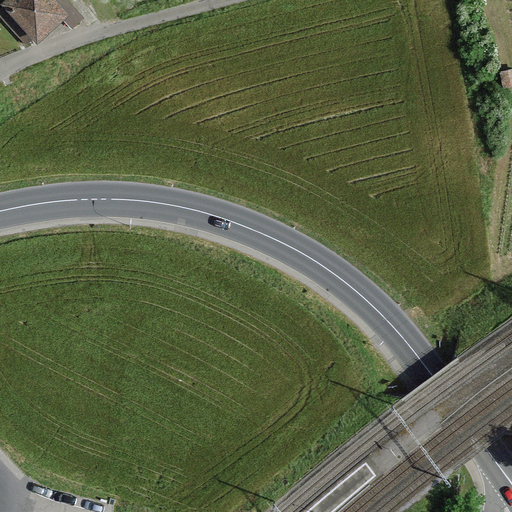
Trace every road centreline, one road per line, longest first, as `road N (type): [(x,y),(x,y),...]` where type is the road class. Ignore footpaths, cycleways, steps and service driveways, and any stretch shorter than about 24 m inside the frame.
road 1 (secondary): [(490,455),(391,325),(309,257),(194,209),(139,200),(0,211)]
road 2 (unclassified): [(233,0),(87,37),(0,73)]
